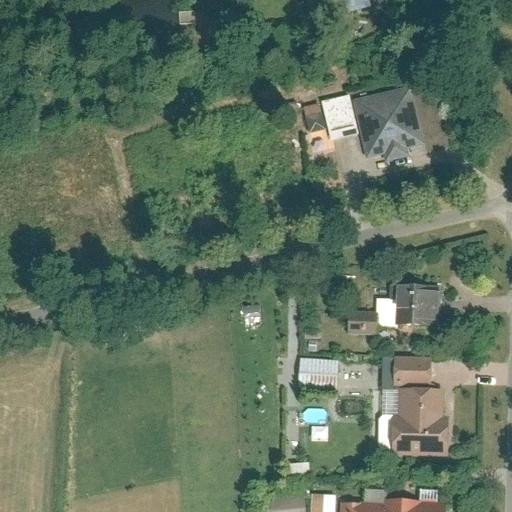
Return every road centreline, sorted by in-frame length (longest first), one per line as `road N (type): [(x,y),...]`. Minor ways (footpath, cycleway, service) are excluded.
road 1 (residential): [(0,322),(502,202)]
road 2 (unclassified): [(502,202),(495,511)]
road 3 (residential): [(502,202),(507,0)]
